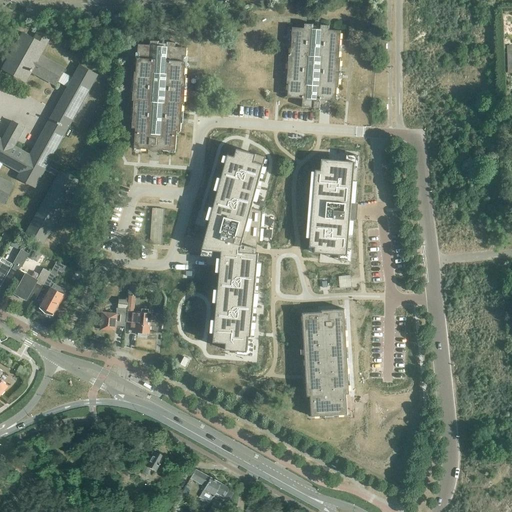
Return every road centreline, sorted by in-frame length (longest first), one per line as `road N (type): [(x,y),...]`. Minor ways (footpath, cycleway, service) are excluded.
road 1 (residential): [(398,134),(201,122),(191,194),(134,191),(133,199)]
road 2 (unclassified): [(436,511),(451,458),(434,297)]
road 3 (unclassified): [(432,263),(421,137),(398,134)]
road 4 (primary): [(0,434),(57,410),(133,403)]
road 5 (primary): [(298,491),(183,424)]
